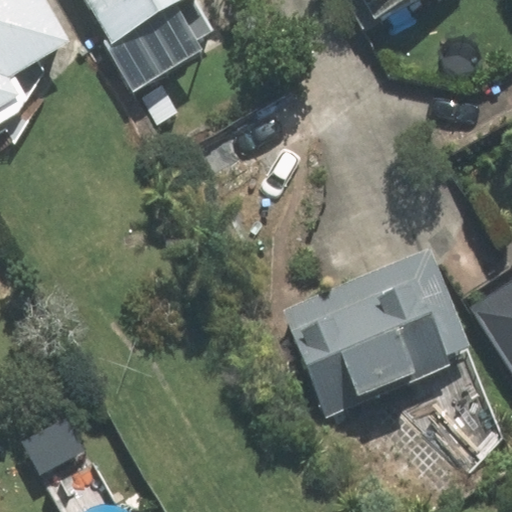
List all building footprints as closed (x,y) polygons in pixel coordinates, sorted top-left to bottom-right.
[(3,85),(62,53),(32,0),(0,0),(0,112),(14,105),(3,85)] [(194,0),(68,0),(100,56),(196,2),(194,0)] [(351,0),(374,37),(435,0),(351,0)] [(244,176),(309,135),(283,93),(190,153),(209,183),(237,165),(244,176)] [(431,378),(458,368),(418,263),(272,318),(296,382),(330,370),(345,411),(403,389),(386,345),(414,334),(431,378)] [(511,284),(466,317),(511,382),(511,284)]
